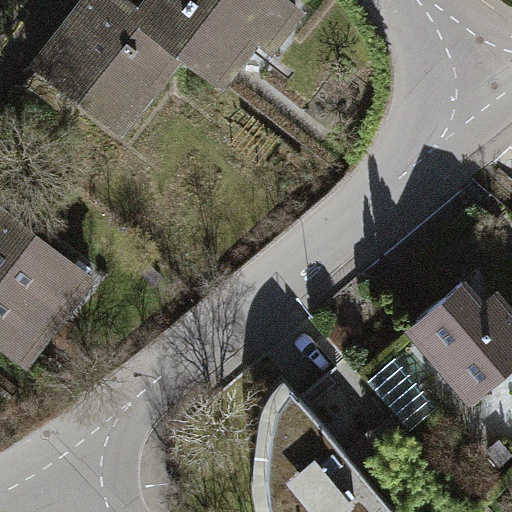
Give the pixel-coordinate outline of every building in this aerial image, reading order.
[(121,124),(181,47),(141,16),(143,13),(125,0),(89,0),(41,61),(61,77),(18,133),(63,168),(106,113),(121,124)] [(153,0),(143,13),(141,16),(181,47),(220,78),(281,0),(153,0)] [(0,336),(28,358),(89,279),(19,225),(63,168),(18,133),(0,155),(0,336)] [(463,281),(412,324),(448,366),(459,357),(485,388),(511,364),(511,311),(496,292),(482,303),(463,281)] [(412,429),(437,409),(394,358),(369,379),(412,429)] [(389,511),(394,508),(300,394),(298,395),(291,386),(276,407),(273,422),(270,439),(268,455),(267,473),(268,494),(271,511),(389,511)]
